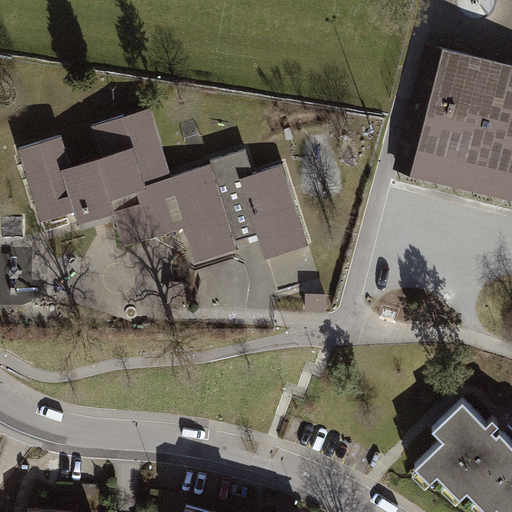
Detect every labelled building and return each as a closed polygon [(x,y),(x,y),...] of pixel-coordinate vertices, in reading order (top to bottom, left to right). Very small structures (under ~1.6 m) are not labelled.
[(511,57),(445,41),(412,167),(511,193),(511,57)] [(193,261),(233,248),(231,242),(253,235),(262,263),(309,247),(280,161),(252,171),(243,146),(169,171),(147,107),(90,127),(99,152),(68,163),(58,136),(16,150),(39,216),(74,204),(81,224),(111,214),(121,242),(179,222),(193,261)] [(473,493),(511,455),(511,444),(494,426),(501,420),(490,409),(483,416),(456,389),(425,418),(436,430),(406,458),(423,476),(430,470),(450,491),(461,480),(473,493)] [(511,511),(511,455),(473,493),(485,506),(490,501),(501,511),(511,511)] [(237,511),(172,496),(168,511),(237,511)] [(97,511),(98,506),(21,501),(20,511),(97,511)]
